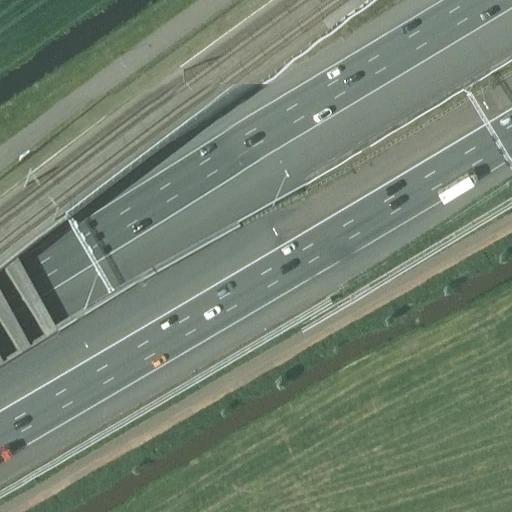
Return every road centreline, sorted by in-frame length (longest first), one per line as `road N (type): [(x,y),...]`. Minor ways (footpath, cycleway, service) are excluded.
road 1 (motorway): [(0,438),(511,134)]
road 2 (motorway): [(482,0),(0,289)]
road 3 (unclassified): [(223,0),(0,163)]
